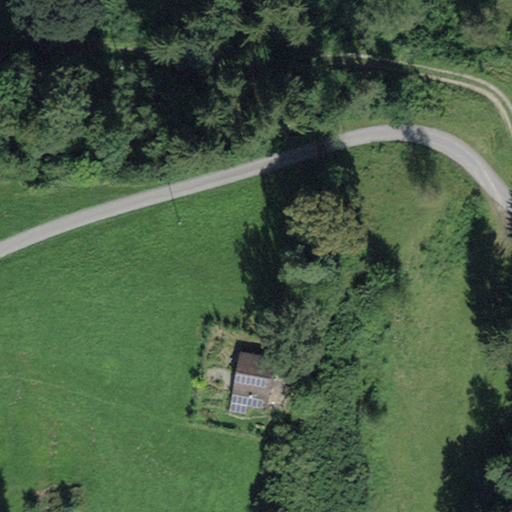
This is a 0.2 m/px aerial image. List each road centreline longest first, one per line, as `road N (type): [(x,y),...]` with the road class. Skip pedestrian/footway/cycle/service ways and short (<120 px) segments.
road 1 (unclassified): [(511,204),(454,147),(391,131),(87,215),(0,249)]
road 2 (track): [(511,118),(482,86),(393,65),(82,58),(0,42)]
